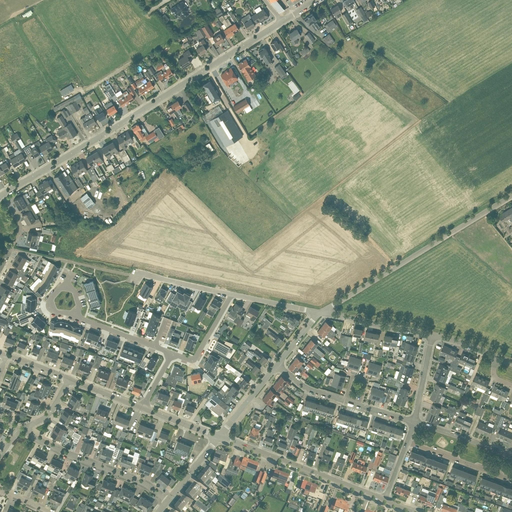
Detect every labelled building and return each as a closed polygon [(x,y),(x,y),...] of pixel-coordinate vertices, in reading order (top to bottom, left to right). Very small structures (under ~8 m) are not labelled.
[(346,7),(348,6),(348,5),(350,8),(353,7),(351,4),(355,1),(353,0),(345,0),(345,1),(343,2),(346,7)] [(187,10),(188,10),(183,1),(171,9),(176,17),(181,14),(183,17),(189,14),(187,10)] [(331,9),(332,11),(335,15),(336,18),(340,16),(338,13),(341,11),(338,5),(331,9)] [(361,16),(365,14),(361,7),(356,9),(360,16),(361,16)] [(263,8),(253,15),(258,22),(261,20),(262,21),(269,17),(263,8)] [(342,14),(347,23),(348,23),(349,25),(352,23),(351,21),(346,12),(342,14)] [(249,14),(241,18),(244,23),(248,29),(255,25),(255,24),(258,22),(253,15),(251,17),(249,14)] [(316,20),(317,20),(312,14),(304,19),(309,26),(311,24),(316,31),(321,27),(316,20)] [(225,20),(222,15),(219,17),(222,22),(223,21),(227,28),(224,30),(228,37),(234,33),(225,20)] [(225,20),(234,33),(239,29),(235,23),(232,25),(228,18),(225,20)] [(332,19),(327,23),(331,29),(337,25),(332,19)] [(213,34),(207,24),(202,27),(208,38),(213,34)] [(197,35),(200,33),(202,37),(206,34),(208,38),(202,27),(201,28),(201,27),(195,31),(197,35)] [(289,34),(292,39),(290,40),(293,45),(298,41),(296,37),(300,35),(297,29),(289,34)] [(305,35),(311,44),(315,41),(309,32),(305,35)] [(213,37),(214,40),(217,44),(224,39),(220,33),(213,37)] [(328,46),(330,45),(332,47),(336,44),(334,42),(335,42),(329,34),(322,38),(328,46)] [(201,45),(196,48),(200,54),(207,50),(204,45),(206,43),(203,39),(199,42),(201,45)] [(270,43),(275,50),(279,48),(281,51),(284,50),(279,43),(278,44),(276,40),(270,43)] [(266,63),(268,62),(272,59),(268,53),(269,53),(265,47),(259,51),(260,54),(259,55),(261,58),(262,57),(266,63)] [(310,50),(307,47),(300,52),(303,55),(310,50)] [(178,60),(180,63),(183,67),(191,62),(189,58),(193,56),(188,49),(182,53),(183,54),(177,57),(178,59),(178,60)] [(238,63),(239,66),(242,71),(250,66),(246,59),(238,63)] [(156,65),(159,70),(162,68),(164,67),(161,62),(159,63),(158,62),(157,62),(155,63),(156,65)] [(280,63),(275,67),(281,76),(286,73),(280,63)] [(162,69),(164,71),(168,78),(174,74),(168,65),(165,68),(164,67),(162,68),(162,69)] [(248,80),(256,75),(250,66),(242,71),(248,80)] [(227,85),(238,79),(231,68),(228,69),(228,70),(221,74),(227,85)] [(164,71),(158,75),(162,81),(168,78),(164,71)] [(135,81),(139,87),(138,88),(142,94),(148,90),(144,84),(141,78),(135,81)] [(150,80),(144,84),(148,90),(154,86),(150,80)] [(202,85),(208,95),(212,101),(221,96),(210,80),(202,85)] [(261,90),(266,87),(261,80),(257,83),(261,90)] [(61,91),(64,95),(74,89),(71,85),(61,91)] [(134,89),(132,85),(127,88),(130,93),(125,96),(129,103),(134,99),(132,95),(136,92),(134,89)] [(116,94),(112,87),(108,90),(112,97),(116,94)] [(125,96),(119,100),(123,106),(129,103),(125,96)] [(83,100),(81,97),(69,105),(66,106),(68,109),(71,114),(80,108),(77,103),(83,100)] [(112,101),(110,102),(108,99),(103,102),(110,114),(117,110),(114,104),(113,105),(112,101)] [(246,99),(233,106),(237,112),(244,108),(249,105),(246,99)] [(180,116),(183,115),(179,108),(182,106),(178,100),(172,103),(180,116)] [(178,118),(180,116),(172,103),(166,107),(170,113),(173,111),(178,118)] [(221,149),(225,146),(242,136),(227,110),(223,113),(219,105),(202,116),(206,123),(205,123),(221,149)] [(97,115),(96,115),(99,120),(106,116),(103,111),(100,106),(100,107),(95,109),(94,110),(97,115)] [(96,122),(90,112),(90,113),(87,107),(83,109),(86,115),(80,119),(83,123),(86,128),(96,122)] [(57,118),(64,129),(58,133),(61,138),(67,134),(69,138),(77,134),(70,122),(67,124),(61,115),(57,118)] [(132,127),(136,133),(139,138),(141,141),(147,138),(149,142),(154,139),(155,142),(159,139),(157,136),(154,131),(149,134),(146,131),(144,132),(141,129),(144,128),(144,127),(142,125),(141,124),(139,125),(138,123),(132,127)] [(128,131),(122,134),(128,144),(131,142),(132,143),(134,142),(128,131)] [(22,148),(18,140),(16,137),(14,134),(11,136),(12,137),(10,137),(13,143),(15,142),(19,149),(22,148)] [(117,138),(118,140),(123,148),(126,147),(125,146),(128,144),(122,134),(117,138)] [(47,142),(44,143),(49,151),(53,148),(51,143),(54,142),(50,136),(45,139),(47,142)] [(39,141),(34,144),(35,146),(40,153),(38,151),(41,149),(44,154),(49,151),(44,143),(41,145),(39,141)] [(114,155),(119,152),(113,142),(107,145),(113,154),(114,155)] [(30,144),(24,148),(27,155),(32,152),(35,156),(40,153),(35,146),(34,144),(31,145),(30,144)] [(111,157),(110,156),(113,154),(107,145),(102,148),(108,159),(111,157)] [(19,154),(16,156),(20,162),(26,159),(22,152),(21,153),(20,150),(18,151),(19,154)] [(97,151),(92,154),(97,163),(100,162),(101,163),(103,161),(97,151)] [(11,159),(10,159),(14,166),(20,162),(16,156),(14,153),(9,156),(11,159)] [(86,158),(87,160),(92,168),(95,167),(94,165),(97,163),(92,154),(86,158)] [(10,168),(8,166),(6,162),(4,159),(2,161),(3,163),(0,165),(4,172),(10,168)] [(81,172),(81,173),(82,174),(88,171),(81,160),(76,164),(81,172)] [(70,167),(77,177),(79,176),(78,175),(81,173),(81,172),(76,164),(70,167)] [(59,184),(70,177),(68,174),(65,177),(62,172),(54,177),(59,184)] [(66,196),(77,188),(70,177),(59,184),(66,196)] [(75,180),(78,184),(81,189),(84,187),(78,178),(75,180)] [(43,182),(49,193),(54,190),(57,189),(53,182),(50,184),(48,180),(43,182)] [(36,193),(39,199),(49,193),(43,182),(38,185),(41,190),(36,193)] [(95,204),(90,197),(86,193),(80,198),(89,209),(95,204)] [(14,200),(16,205),(24,200),(21,195),(19,196),(14,200)] [(24,200),(16,205),(19,209),(23,207),(25,209),(31,206),(30,203),(27,205),(24,200)] [(31,206),(25,209),(27,212),(22,214),(25,219),(36,213),(31,206)] [(500,218),(503,221),(507,219),(510,217),(511,221),(511,207),(503,213),(505,215),(500,218)] [(36,213),(25,219),(28,224),(32,221),(34,224),(40,220),(36,213)] [(28,232),(27,238),(39,240),(41,232),(34,230),(33,233),(28,232)] [(39,240),(27,238),(26,243),(31,244),(30,247),(37,249),(39,240)] [(18,254),(15,259),(17,260),(24,264),(26,261),(28,262),(29,260),(27,259),(18,254)] [(24,264),(17,260),(15,259),(12,265),(21,270),(21,269),(23,271),(24,269),(22,267),(24,264)] [(60,267),(51,262),(49,266),(50,266),(48,268),(57,273),(60,267)] [(54,279),(57,273),(48,268),(47,270),(46,270),(44,273),(54,279)] [(6,275),(15,280),(17,277),(19,278),(20,276),(18,275),(9,270),(6,275)] [(54,279),(44,273),(42,277),(43,277),(42,280),(50,286),(54,279)] [(3,281),(12,286),(12,285),(15,287),(16,285),(13,283),(15,280),(6,275),(3,281)] [(44,291),(50,286),(42,280),(40,282),(39,281),(37,284),(44,292),(45,292),(44,291)] [(96,288),(94,281),(85,284),(87,290),(90,300),(92,306),(101,304),(99,297),(96,288)] [(153,287),(145,283),(139,293),(147,297),(153,287)] [(44,292),(37,284),(34,287),(34,288),(33,290),(40,296),(44,292)] [(1,285),(0,286),(0,292),(7,296),(9,293),(12,295),(14,292),(10,291),(10,290),(1,285)] [(161,287),(158,293),(164,297),(168,290),(161,287)] [(172,292),(167,301),(170,303),(171,301),(177,304),(184,292),(183,294),(181,292),(178,290),(178,291),(177,290),(175,294),(172,292)] [(0,292),(0,299),(10,305),(10,304),(5,301),(7,296),(0,292)] [(183,308),(187,310),(192,301),(188,299),(190,296),(190,295),(190,294),(187,293),(184,292),(177,304),(178,303),(184,306),(183,308)] [(26,294),(26,303),(35,304),(36,298),(32,298),(32,295),(26,294)] [(199,296),(194,305),(201,309),(206,300),(199,296)] [(208,308),(215,312),(217,309),(221,302),(215,298),(210,305),(211,305),(208,308)] [(10,305),(0,299),(0,307),(1,308),(3,303),(9,306),(10,305)] [(17,314),(19,318),(31,313),(31,310),(35,310),(35,304),(26,303),(25,311),(17,314)] [(233,321),(237,323),(240,318),(244,311),(241,309),(242,307),(236,303),(233,308),(233,307),(230,312),(236,316),(233,321)] [(250,319),(253,320),(258,311),(251,306),(247,313),(252,316),(250,319)] [(129,311),(125,322),(132,325),(136,316),(140,318),(142,311),(138,310),(136,313),(129,311)] [(198,319),(202,321),(207,312),(203,310),(198,319)] [(150,317),(159,321),(161,315),(152,312),(150,317)] [(271,322),(266,319),(267,318),(265,317),(266,315),(264,314),(263,313),(259,319),(269,326),(271,322)] [(300,320),(297,318),(294,316),(293,317),(286,313),(285,314),(282,319),(284,320),(285,319),(290,322),(288,326),(293,328),(295,325),(296,326),(300,320)] [(32,316),(20,321),(21,325),(29,322),(35,326),(31,331),(42,319),(37,315),(34,318),(32,316)] [(148,322),(157,325),(159,321),(150,317),(148,322)] [(1,327),(2,324),(7,326),(9,321),(0,318),(0,328),(1,327)] [(46,323),(42,319),(31,331),(33,332),(34,333),(38,329),(40,331),(46,323)] [(266,329),(269,326),(259,319),(264,322),(262,325),(266,329)] [(326,321),(321,326),(328,331),(334,336),(336,333),(330,328),(332,326),(326,321)] [(57,322),(56,332),(60,333),(60,332),(62,332),(64,322),(57,322)] [(71,325),(64,322),(62,332),(64,332),(63,333),(67,335),(71,325)] [(147,327),(155,330),(157,325),(148,322),(147,327)] [(77,327),(71,325),(67,335),(71,336),(71,335),(74,336),(77,327)] [(317,331),(319,333),(323,336),(325,334),(329,337),(330,337),(334,341),(336,338),(334,336),(328,331),(321,326),(317,331)] [(83,329),(77,327),(74,336),(76,337),(75,338),(79,339),(83,329)] [(148,333),(153,335),(155,330),(147,327),(145,332),(146,333),(148,333)] [(174,329),(170,327),(167,335),(171,337),(169,341),(177,344),(180,334),(173,331),(174,329)] [(354,328),(353,335),(357,335),(356,339),(359,340),(360,336),(362,329),(354,328)] [(94,334),(88,331),(85,339),(91,341),(94,334)] [(191,349),(193,350),(197,340),(192,338),(194,334),(190,333),(190,332),(187,331),(186,331),(183,339),(188,341),(185,347),(187,348),(187,349),(191,350),(191,349)] [(271,331),(268,334),(275,339),(273,341),(279,345),(283,340),(278,335),(277,336),(271,331)] [(370,343),(371,340),(372,332),(366,331),(364,338),(365,338),(364,341),(370,343)] [(11,338),(7,337),(5,342),(12,345),(14,339),(15,335),(12,334),(11,338)] [(99,336),(94,334),(91,341),(90,344),(95,346),(96,345),(99,347),(100,344),(97,342),(99,336)] [(346,346),(349,336),(341,335),(339,341),(346,346)] [(385,335),(383,342),(384,342),(383,345),(389,346),(390,344),(391,336),(385,335)] [(19,341),(17,347),(23,349),(27,340),(20,337),(19,341)] [(39,341),(36,339),(31,352),(37,355),(40,349),(36,347),(39,341)] [(109,349),(112,341),(107,339),(104,347),(109,349)] [(325,354),(315,347),(317,344),(311,339),(307,344),(313,349),(322,356),(323,357),(325,354)] [(231,348),(217,340),(213,348),(226,356),(231,348)] [(115,351),(115,350),(118,343),(112,341),(109,349),(115,351)] [(406,343),(404,348),(399,346),(399,348),(402,349),(404,350),(407,351),(415,354),(418,347),(416,346),(406,343)] [(309,354),(311,352),(319,359),(322,356),(313,349),(307,344),(303,349),(309,354)] [(123,345),(120,354),(125,356),(128,347),(123,345)] [(322,348),(326,352),(326,353),(328,354),(332,351),(329,349),(325,345),(322,348)] [(440,353),(447,356),(451,348),(444,345),(440,353)] [(50,360),(51,357),(54,352),(53,352),(54,349),(49,347),(49,350),(48,350),(45,358),(50,360)] [(133,349),(128,347),(125,356),(130,358),(133,349)] [(451,348),(447,356),(454,359),(458,351),(451,348)] [(133,349),(130,358),(135,360),(138,351),(133,349)] [(54,352),(51,357),(50,360),(56,362),(59,354),(58,353),(59,351),(55,350),(54,352)] [(262,355),(256,350),(253,353),(259,358),(258,360),(264,364),(268,359),(263,354),(262,355)] [(138,351),(135,360),(140,362),(143,353),(138,351)] [(415,354),(407,351),(404,358),(403,358),(402,361),(407,362),(408,359),(413,361),(415,354)] [(462,353),(459,361),(465,364),(469,356),(462,353)] [(220,362),(223,357),(218,354),(217,357),(211,354),(210,355),(209,354),(208,357),(209,357),(208,360),(215,364),(217,360),(220,362)] [(241,363),(247,356),(244,354),(238,361),(241,363)] [(69,357),(63,355),(60,364),(65,366),(69,357)] [(152,369),(157,360),(152,356),(150,359),(145,356),(140,366),(143,368),(145,365),(152,369)] [(307,373),(308,374),(310,372),(300,364),(303,362),(297,356),(292,362),(299,367),(305,372),(307,373)] [(356,357),(350,356),(346,366),(352,368),(356,357)] [(468,374),(472,375),(474,369),(472,369),(476,359),(469,356),(465,364),(470,366),(470,368),(471,368),(468,374)] [(69,357),(65,366),(71,368),(74,359),(69,357)] [(356,357),(352,368),(358,370),(362,359),(356,357)] [(212,369),(215,364),(208,360),(206,362),(205,361),(204,364),(205,365),(204,366),(210,369),(210,370),(209,370),(206,373),(213,379),(216,376),(215,375),(216,372),(212,369)] [(252,368),(251,369),(256,373),(260,368),(255,364),(254,365),(248,360),(245,363),(252,368)] [(86,363),(81,361),(77,370),(83,372),(86,363)] [(86,363),(83,372),(88,374),(91,366),(92,366),(94,362),(90,361),(89,364),(86,363)] [(400,371),(403,372),(411,375),(414,368),(406,366),(407,362),(402,361),(401,364),(402,364),(400,371)] [(303,374),(305,376),(307,373),(305,372),(299,367),(292,362),(288,367),(294,372),(297,369),(303,374)] [(366,372),(372,374),(373,372),(375,363),(369,362),(366,372)] [(375,363),(373,372),(372,374),(378,376),(381,365),(375,363)] [(440,364),(437,371),(449,376),(450,375),(451,375),(451,374),(452,374),(452,373),(452,372),(451,372),(452,370),(459,373),(461,370),(456,368),(453,367),(450,366),(449,368),(440,364)] [(174,376),(173,378),(182,382),(184,374),(183,374),(184,371),(179,369),(179,368),(174,366),(170,375),(174,376)] [(101,379),(102,377),(105,370),(100,368),(96,377),(101,379)] [(105,370),(102,377),(101,379),(106,381),(110,372),(105,370)] [(125,374),(117,370),(114,377),(117,378),(115,384),(120,386),(124,377),(125,374)] [(8,386),(18,389),(21,380),(18,379),(21,374),(14,371),(8,386)] [(403,372),(400,371),(397,379),(409,383),(411,375),(403,372)] [(434,378),(436,379),(445,383),(448,376),(449,376),(437,371),(434,378)] [(200,372),(191,374),(193,383),(202,381),(200,372)] [(213,379),(206,373),(205,372),(204,372),(202,374),(204,377),(213,384),(215,381),(213,379)] [(335,373),(333,379),(344,382),(346,376),(335,373)] [(277,380),(286,388),(289,385),(291,383),(281,375),(277,380)] [(477,390),(481,381),(482,378),(475,375),(470,386),(474,388),(477,390)] [(240,384),(244,388),(249,382),(244,378),(241,376),(237,382),(240,384)] [(124,377),(120,386),(125,389),(129,379),(124,377)] [(482,378),(481,381),(477,390),(479,386),(486,390),(489,381),(482,378)] [(176,387),(175,386),(171,385),(172,381),(167,379),(166,379),(165,382),(170,384),(170,385),(176,387)] [(344,382),(333,379),(331,385),(342,388),(344,382)] [(273,385),(282,393),(284,391),(286,388),(277,380),(273,385)] [(40,387),(47,390),(50,391),(51,389),(49,389),(51,385),(42,382),(39,381),(38,383),(41,384),(40,387)] [(144,390),(147,382),(143,381),(141,384),(135,382),(132,391),(139,394),(141,388),(144,390)] [(433,391),(442,395),(445,388),(436,384),(433,391)] [(463,390),(457,387),(450,384),(448,387),(456,390),(462,393),(463,390)] [(224,396),(230,401),(234,396),(239,391),(239,390),(233,385),(230,389),(228,387),(225,391),(221,388),(218,391),(214,388),(222,395),(224,396)] [(495,386),(494,388),(491,394),(498,397),(501,391),(502,389),(495,386)] [(36,389),(35,392),(33,396),(38,398),(40,398),(42,394),(47,396),(48,392),(49,393),(50,391),(47,390),(40,387),(39,390),(36,389)] [(369,398),(375,400),(378,389),(372,387),(369,398)] [(401,387),(398,394),(404,397),(407,397),(409,390),(401,387)] [(220,397),(222,395),(214,388),(206,397),(209,399),(205,404),(209,407),(213,402),(214,404),(217,400),(218,401),(220,398),(221,397),(220,397)] [(266,393),(273,398),(275,395),(278,398),(280,396),(271,388),(266,393)] [(381,402),(382,397),(384,391),(378,389),(375,400),(381,402)] [(502,389),(501,391),(498,397),(505,400),(509,392),(502,389)] [(173,392),(171,399),(174,400),(171,406),(179,409),(182,402),(177,400),(180,393),(174,390),(174,391),(173,392)] [(171,399),(173,392),(170,391),(169,395),(164,394),(161,402),(166,404),(168,398),(171,399)] [(430,398),(439,402),(442,395),(433,391),(430,398)] [(164,394),(159,392),(158,394),(156,400),(161,402),(164,394)] [(262,399),(272,406),(273,404),(270,401),(273,398),(266,393),(262,399)] [(70,399),(72,400),(80,405),(81,403),(79,402),(80,399),(72,394),(70,399)] [(407,397),(404,397),(398,394),(396,402),(404,405),(407,397)] [(9,400),(10,397),(5,395),(2,401),(5,403),(3,407),(7,409),(6,410),(8,411),(12,401),(9,400)] [(217,400),(214,404),(213,403),(209,407),(216,413),(219,415),(223,411),(225,413),(227,410),(227,411),(231,406),(228,404),(227,404),(230,401),(224,396),(222,395),(220,397),(221,397),(220,398),(218,401),(217,400)] [(183,404),(186,405),(184,411),(192,414),(194,407),(190,405),(191,401),(185,398),(183,404)] [(15,402),(12,401),(8,411),(10,411),(10,410),(14,411),(16,407),(19,408),(21,401),(16,399),(15,402)] [(80,405),(72,400),(70,399),(67,404),(75,409),(77,406),(79,407),(80,405)] [(303,410),(308,412),(311,401),(305,399),(303,407),(303,408),(303,410)] [(39,404),(36,403),(30,400),(28,400),(27,402),(30,403),(29,406),(35,408),(39,410),(39,408),(38,408),(39,404)] [(314,411),(316,405),(317,402),(311,401),(308,412),(309,409),(314,411)] [(317,402),(316,405),(314,411),(320,413),(323,404),(317,402)] [(323,404),(320,413),(326,415),(328,406),(323,404)] [(430,411),(438,415),(441,408),(432,404),(430,411)] [(39,410),(35,408),(29,406),(28,409),(25,407),(24,410),(27,411),(35,414),(37,411),(38,411),(39,410)] [(326,415),(332,416),(334,408),(328,406),(326,415)] [(98,407),(95,417),(100,419),(103,409),(98,407)] [(109,411),(103,409),(100,419),(105,421),(109,411)] [(62,415),(72,420),(73,418),(71,417),(72,414),(64,410),(62,415)] [(257,416),(267,420),(269,415),(258,411),(257,416)] [(427,418),(429,419),(435,422),(438,415),(430,411),(427,418)] [(467,414),(460,411),(458,415),(454,424),(461,427),(466,416),(467,414)] [(339,412),(338,414),(336,420),(342,422),(344,416),(345,414),(339,412)] [(345,414),(344,416),(342,422),(348,424),(351,415),(345,414)] [(59,420),(67,424),(69,421),(71,422),(72,420),(62,415),(59,420)] [(117,415),(114,421),(114,422),(113,425),(115,426),(117,423),(120,424),(123,417),(117,415)] [(356,417),(351,415),(348,424),(354,426),(356,417)] [(466,416),(461,427),(468,430),(472,421),(468,420),(469,418),(466,416)] [(123,417),(120,424),(124,425),(122,429),(125,430),(126,426),(127,426),(129,419),(123,417)] [(356,417),(354,426),(360,428),(362,419),(356,417)] [(362,419),(360,428),(365,429),(368,421),(362,419)] [(374,420),(374,423),(372,429),(377,431),(380,422),(374,420)] [(487,422),(486,424),(479,421),(476,430),(483,433),(487,422)] [(380,422),(377,431),(377,433),(383,435),(386,424),(380,422)] [(489,436),(493,427),(494,425),(487,422),(483,433),(489,436)] [(140,424),(137,431),(135,434),(138,435),(139,432),(143,434),(146,426),(140,424)] [(386,424),(383,435),(388,436),(389,434),(392,425),(386,424)] [(509,427),(502,424),(502,425),(497,436),(504,439),(509,427)] [(56,425),(53,430),(62,435),(64,432),(66,433),(67,431),(65,430),(56,425)] [(392,425),(389,434),(395,436),(397,427),(392,425)] [(146,426),(143,434),(148,435),(146,439),(149,440),(150,436),(150,437),(153,429),(146,426)] [(258,432),(259,428),(253,426),(252,430),(251,429),(249,435),(256,438),(258,432)] [(292,439),(296,428),(291,426),(287,437),(292,439)] [(397,427),(395,436),(403,439),(405,432),(403,432),(403,429),(397,427)] [(273,438),(272,438),(275,431),(268,429),(266,435),(263,441),(271,444),(273,438)] [(62,435),(53,430),(51,436),(60,440),(62,442),(63,439),(61,438),(62,435)] [(161,432),(158,438),(162,439),(161,443),(164,444),(165,440),(165,441),(168,434),(161,432)] [(288,440),(284,439),(279,437),(276,444),(278,444),(277,446),(284,449),(288,440)] [(298,454),(302,444),(297,442),(298,440),(293,438),(290,447),(294,449),(293,452),(298,454)] [(89,441),(84,440),(81,448),(86,450),(89,441)] [(177,465),(180,459),(187,461),(194,444),(187,442),(186,443),(177,440),(174,449),(168,447),(164,457),(177,465)] [(89,441),(86,450),(91,452),(94,443),(89,441)] [(99,447),(103,448),(100,456),(105,458),(109,447),(109,446),(106,445),(107,444),(101,442),(99,447)] [(314,458),(315,456),(316,452),(316,453),(319,447),(318,447),(319,444),(312,442),(309,450),(306,455),(314,458)] [(112,447),(112,448),(109,447),(105,458),(110,459),(111,456),(116,458),(119,448),(115,447),(114,448),(112,447)] [(119,448),(116,458),(120,459),(119,463),(124,465),(129,453),(124,451),(124,450),(119,448)] [(334,451),(330,450),(326,448),(324,453),(323,453),(321,459),(328,462),(330,456),(331,457),(334,451)] [(40,455),(41,452),(36,450),(31,459),(36,462),(40,455)] [(220,461),(222,456),(223,454),(217,451),(214,459),(220,461)] [(340,452),(336,451),(334,457),(337,458),(336,462),(343,465),(344,461),(345,461),(348,455),(344,453),(341,452),(340,452)] [(378,451),(376,457),(375,459),(373,462),(373,463),(374,463),(378,465),(383,453),(378,451)] [(412,451),(409,458),(415,460),(418,453),(412,451)] [(41,452),(40,455),(36,462),(42,465),(47,455),(41,452)] [(364,473),(367,466),(364,465),(365,462),(364,462),(365,459),(366,459),(368,454),(365,452),(363,458),(360,464),(358,471),(364,473)] [(129,453),(124,465),(130,467),(131,462),(136,464),(138,457),(129,453)] [(418,453),(415,460),(421,462),(423,455),(418,453)] [(222,465),(223,462),(226,464),(229,465),(231,460),(228,459),(229,456),(223,454),(222,456),(220,461),(219,464),(222,465)] [(423,455),(421,462),(427,465),(429,457),(423,455)] [(237,456),(235,462),(231,460),(229,465),(226,470),(224,478),(229,481),(231,476),(236,478),(240,470),(241,466),(246,468),(248,463),(249,461),(237,456)] [(138,461),(141,463),(138,470),(143,472),(148,461),(147,464),(144,463),(145,460),(140,457),(138,461)] [(360,464),(363,458),(360,457),(359,459),(358,459),(357,462),(354,461),(351,468),(358,471),(360,464)] [(427,465),(432,467),(435,460),(429,457),(427,465)] [(52,458),(47,468),(53,471),(58,461),(52,458)] [(157,469),(162,460),(159,458),(158,461),(157,460),(153,467),(157,469)] [(432,467),(438,469),(441,462),(435,460),(432,467)] [(53,471),(58,474),(63,464),(58,461),(53,471)] [(149,474),(150,472),(152,466),(153,463),(148,461),(143,472),(149,474)] [(248,463),(246,468),(256,472),(259,465),(249,461),(248,463)] [(441,462),(438,469),(444,471),(447,464),(441,462)] [(208,466),(212,469),(216,472),(217,468),(211,463),(208,466)] [(69,466),(65,474),(70,477),(74,469),(69,466)] [(452,466),(449,474),(455,477),(458,471),(458,468),(452,466)] [(202,474),(212,482),(216,477),(213,473),(206,468),(202,474)] [(458,468),(458,471),(455,477),(461,479),(464,470),(458,468)] [(74,469),(70,477),(74,479),(79,471),(74,469)] [(373,479),(379,481),(382,474),(379,473),(380,471),(376,469),(373,479)] [(461,479),(467,481),(470,473),(464,470),(461,479)] [(22,486),(26,478),(23,477),(25,474),(20,471),(16,478),(19,479),(17,484),(22,486)] [(156,479),(161,483),(162,481),(166,476),(164,474),(165,472),(163,471),(162,473),(156,479)] [(270,477),(272,478),(278,480),(280,473),(275,471),(275,472),(272,471),(270,477)] [(379,481),(386,484),(389,477),(388,477),(390,473),(383,471),(382,474),(379,481)] [(259,483),(263,474),(258,472),(254,483),(258,485),(259,483)] [(96,481),(93,480),(92,480),(91,480),(93,475),(85,473),(82,483),(80,486),(88,489),(89,485),(94,486),(96,481)] [(278,480),(277,483),(285,486),(286,484),(289,476),(280,473),(278,480)] [(470,473),(467,481),(473,483),(476,475),(470,473)] [(204,484),(208,487),(209,489),(211,486),(210,485),(212,482),(202,474),(197,479),(204,484)] [(33,482),(32,485),(35,486),(32,491),(37,494),(41,486),(39,484),(40,482),(38,481),(38,480),(35,478),(37,475),(33,482)] [(162,481),(161,483),(165,486),(168,482),(172,485),(176,481),(170,476),(168,478),(166,476),(162,481)] [(221,476),(217,481),(226,487),(228,489),(231,484),(228,482),(229,481),(224,478),(221,476)] [(482,477),(481,479),(479,485),(485,488),(488,479),(482,477)] [(27,489),(29,484),(31,481),(30,481),(26,478),(22,486),(27,489)] [(104,494),(106,494),(110,482),(110,481),(107,480),(104,479),(100,489),(105,490),(104,494)] [(488,479),(485,488),(491,490),(494,481),(488,479)] [(494,481),(491,490),(497,492),(500,484),(494,481)] [(110,482),(106,494),(108,495),(109,492),(111,493),(107,504),(110,506),(114,496),(117,490),(114,489),(116,484),(110,482)] [(290,482),(287,490),(287,489),(285,493),(290,495),(291,491),(292,491),(294,486),(295,484),(290,482)] [(302,490),(303,490),(309,492),(309,493),(312,485),(307,483),(306,487),(303,486),(302,490)] [(190,489),(196,494),(198,491),(201,493),(202,491),(200,489),(194,484),(190,489)] [(500,484),(497,492),(503,494),(506,486),(500,484)] [(312,485),(309,493),(317,495),(318,492),(316,491),(317,487),(312,485)] [(394,491),(401,494),(402,491),(403,487),(396,485),(394,491)] [(435,495),(428,493),(426,496),(424,503),(431,505),(432,503),(436,505),(438,502),(441,494),(443,487),(439,485),(435,495)] [(41,486),(37,494),(42,496),(46,488),(41,486)] [(117,490),(114,496),(117,497),(118,495),(124,498),(128,489),(122,486),(120,491),(117,490)] [(508,496),(511,490),(511,488),(506,486),(503,494),(508,496)] [(52,490),(53,490),(49,499),(54,502),(58,492),(60,490),(53,487),(52,490)] [(403,487),(402,491),(401,494),(408,496),(410,490),(403,487)] [(128,489),(124,498),(130,501),(129,504),(132,505),(132,504),(135,499),(132,497),(134,492),(128,489)] [(186,494),(192,499),(194,500),(198,496),(196,494),(190,489),(186,494)] [(58,492),(54,502),(59,504),(63,495),(64,496),(66,493),(60,490),(58,492)] [(214,503),(217,499),(213,496),(208,492),(206,494),(211,498),(210,499),(214,503)] [(426,496),(419,494),(417,500),(424,503),(426,496)] [(70,500),(69,499),(66,507),(72,510),(76,503),(78,498),(76,497),(72,495),(70,500)] [(141,496),(140,498),(138,500),(135,499),(132,504),(135,506),(136,504),(141,508),(147,499),(141,496)] [(183,497),(179,502),(181,504),(185,507),(185,508),(188,505),(189,506),(191,504),(189,503),(189,502),(183,497)] [(145,510),(143,511),(150,511),(153,510),(149,507),(152,503),(147,499),(141,508),(145,510)] [(330,509),(334,511),(336,507),(340,509),(342,502),(337,500),(336,502),(333,501),(330,509)] [(195,504),(201,509),(204,511),(205,511),(208,509),(204,506),(197,501),(195,504)] [(444,501),(442,504),(440,509),(447,511),(451,503),(444,501)] [(185,507),(181,504),(179,502),(175,508),(180,511),(184,511),(183,511),(185,508),(185,507)] [(338,511),(347,511),(349,506),(347,506),(347,504),(342,502),(340,509),(338,511)] [(451,506),(450,505),(451,503),(447,511),(448,511),(455,511),(456,509),(461,511),(464,504),(459,503),(458,506),(451,503),(451,506)]
